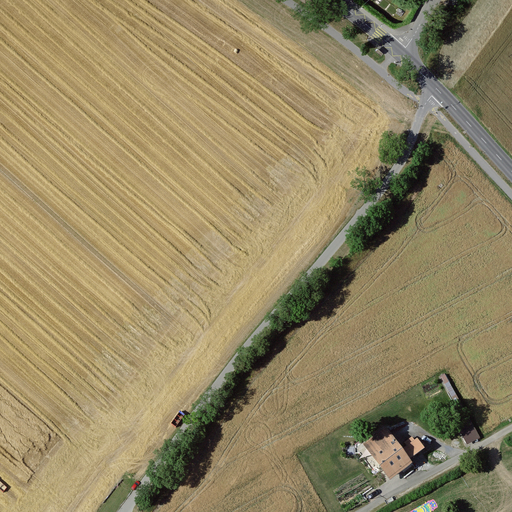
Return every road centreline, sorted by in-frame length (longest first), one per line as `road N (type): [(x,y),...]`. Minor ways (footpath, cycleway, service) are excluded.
road 1 (residential): [(437,90),(385,185),(251,341),(123,511)]
road 2 (residential): [(511,428),(360,511)]
